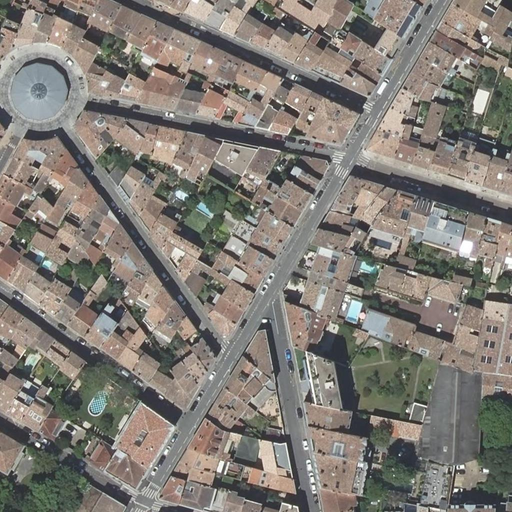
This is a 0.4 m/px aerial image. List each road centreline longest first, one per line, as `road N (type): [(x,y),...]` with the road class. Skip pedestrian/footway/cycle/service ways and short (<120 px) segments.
road 1 (residential): [(61,124),(233,352)]
road 2 (residential): [(349,158),(77,99)]
road 3 (residential): [(376,111),(133,0)]
road 4 (residential): [(189,423),(0,287)]
road 5 (tertiary): [(261,303),(274,312),(312,511)]
road 6 (residential): [(349,158),(511,211)]
road 7 (tertiary): [(0,418),(142,503)]
road 8 (residential): [(286,263),(439,318)]
road 9 (tertiary): [(376,111),(441,0)]
road 10 (tertiary): [(286,263),(349,158)]
